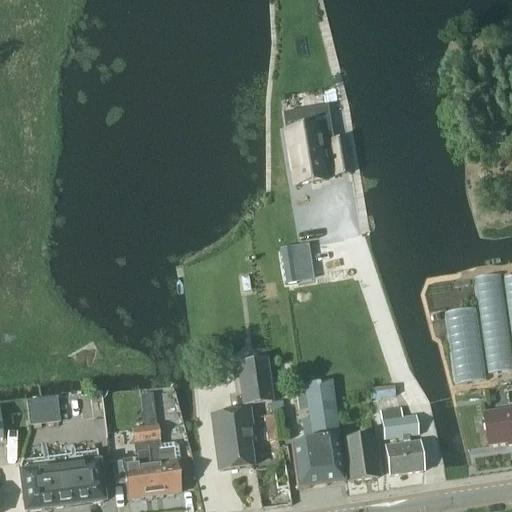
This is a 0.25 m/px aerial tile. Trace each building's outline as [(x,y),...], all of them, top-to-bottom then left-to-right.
[(316,128),(284,133),(293,187),(325,182),(323,171),(334,169),(336,176),(352,173),(347,142),(330,144),(328,129),(317,131),(316,128)] [(220,473),(251,468),(247,444),(252,443),(246,401),(270,397),(265,361),(237,365),(242,396),(235,397),(237,413),(212,417),(220,473)] [(292,446),(298,490),(344,484),(338,442),(332,383),(303,386),(304,392),(305,392),(312,443),(292,446)] [(58,399),(46,400),(50,425),(61,424),(58,399)] [(38,401),(27,403),(30,428),(41,426),(38,401)] [(154,408),(142,409),(145,429),(154,498),(179,494),(175,464),(180,464),(178,449),(173,446),(160,447),(158,428),(157,428),(154,408)] [(400,409),(380,412),(384,441),(402,439),(403,446),(385,448),(389,478),(422,474),(418,444),(410,445),(409,438),(417,437),(415,416),(401,418),(400,409)] [(511,410),(486,414),(490,447),(511,443),(511,410)] [(123,462),(111,464),(114,487),(126,485),(128,501),(154,498),(145,429),(131,431),(135,461),(123,462)] [(378,480),(374,453),(372,437),(344,441),(350,484),(378,480)] [(97,453),(19,462),(24,511),(43,511),(103,505),(97,453)] [(260,511),(291,507),(284,462),(255,466),(260,511)]
